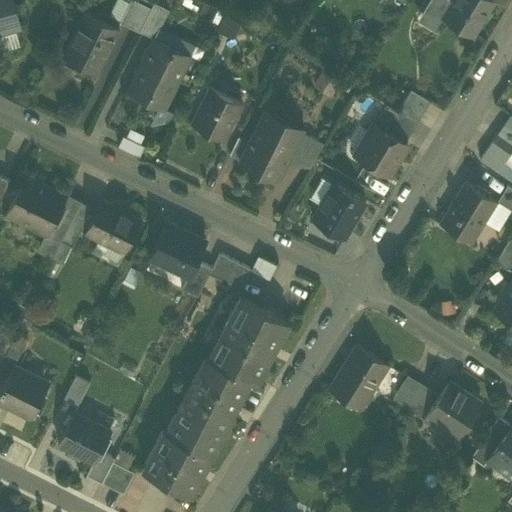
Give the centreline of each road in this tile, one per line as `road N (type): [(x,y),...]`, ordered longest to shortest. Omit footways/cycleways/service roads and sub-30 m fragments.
road 1 (residential): [(0,107),(358,278)]
road 2 (residential): [(511,23),(358,278)]
road 3 (residential): [(358,278),(209,511)]
road 4 (residential): [(358,278),(511,383)]
